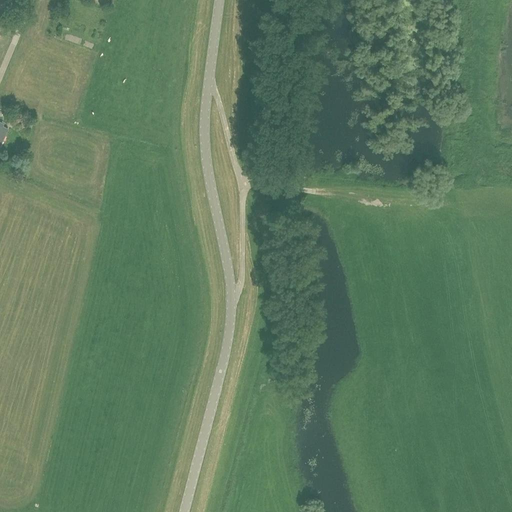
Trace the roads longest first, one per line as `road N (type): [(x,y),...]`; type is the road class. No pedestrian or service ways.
road 1 (tertiary): [(183,511),(226,347),(231,296),(203,133),(217,0)]
road 2 (track): [(468,199),(243,182)]
road 3 (track): [(231,296),(243,263),(243,182),(206,84)]
